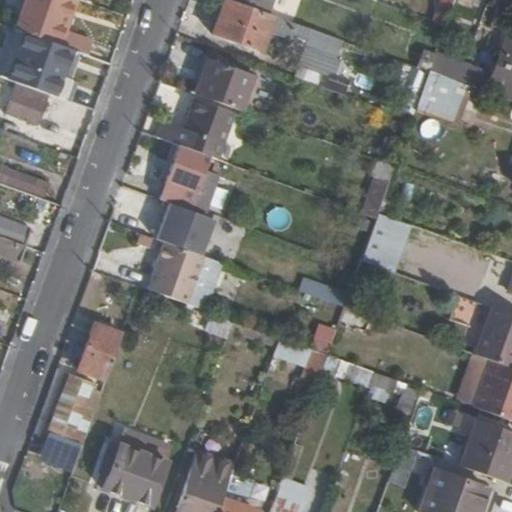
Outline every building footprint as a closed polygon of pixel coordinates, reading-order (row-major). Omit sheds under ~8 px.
[(59,42),(64,29),(68,15),(63,12),(68,0),(26,0),(16,27),(59,42)] [(68,0),(63,12),(68,15),(73,0),(68,0)] [(306,64),(301,79),(337,92),(342,77),(321,69),(332,36),(265,12),(231,0),(224,0),(213,33),(261,50),(270,27),(289,34),(291,32),(307,39),(300,62),(306,64)] [(231,0),(265,12),(268,0),(231,0)] [(416,66),(427,71),(433,55),(444,24),(432,19),(416,66)] [(59,42),(83,52),(87,37),(64,29),(59,42)] [(433,55),(427,71),(511,100),(511,48),(503,45),(498,59),(507,62),(501,80),(433,55)] [(53,94),(73,101),(78,88),(87,90),(92,76),(88,74),(92,60),(69,52),(53,94)] [(209,59),(197,94),(244,110),(255,75),(209,59)] [(33,87),(47,92),(52,78),(38,74),(33,87)] [(0,120),(0,128),(30,139),(47,92),(33,87),(15,80),(0,120)] [(179,144),(209,154),(217,157),(233,112),(195,99),(183,130),(162,123),(157,136),(179,144)] [(179,144),(159,198),(190,208),(209,154),(179,144)] [(2,166),(0,172),(0,184),(43,199),(49,182),(2,166)] [(376,175),(363,210),(376,215),(377,211),(389,180),(376,175)] [(0,234),(26,244),(32,226),(0,214),(0,234)] [(0,253),(20,261),(26,244),(0,234),(0,253)] [(361,256),(376,262),(381,247),(366,241),(361,256)] [(162,242),(145,287),(204,308),(221,262),(162,242)] [(348,293),(343,306),(366,314),(368,308),(360,305),(376,262),(361,256),(348,293)] [(333,302),(343,306),(348,293),(338,289),(333,302)] [(204,331),(211,317),(188,306),(180,320),(204,331)] [(477,354),(489,358),(511,365),(511,313),(494,307),(477,354)] [(105,377),(121,333),(92,322),(77,367),(105,377)] [(318,324),(311,347),(327,352),(335,330),(318,324)] [(511,365),(489,358),(473,405),(511,419),(511,365)] [(33,473),(67,486),(102,385),(70,373),(33,473)] [(373,374),(367,398),(385,403),(391,379),(373,374)] [(411,416),(417,390),(401,386),(395,412),(411,416)] [(418,404),(429,408),(434,395),(423,391),(418,404)] [(467,417),(451,461),(493,476),(509,432),(467,417)] [(177,511),(215,511),(218,505),(234,462),(200,449),(177,511)] [(117,451),(101,494),(148,511),(164,468),(117,451)] [(477,511),(486,486),(435,468),(420,510),(424,511),(477,511)] [(276,497),(271,510),(278,511),(291,511),(294,504),(276,497)] [(218,505),(215,511),(255,511),(256,511),(229,500),(218,505)]
